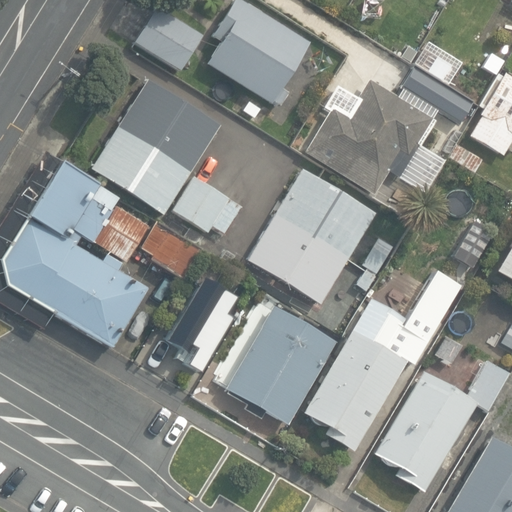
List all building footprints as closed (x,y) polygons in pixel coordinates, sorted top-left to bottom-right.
[(271,103),(278,107),(286,93),(279,89),(306,44),(234,0),(231,0),(209,37),(218,42),(204,65),(269,105),(271,103)] [(397,0),(392,9),(408,19),(417,4),(410,0),(397,0)] [(132,44),(178,72),(200,36),(155,9),(154,8),(132,44)] [(402,92),(459,128),(472,107),(453,95),(455,92),(416,68),(402,92)] [(511,79),(501,74),(499,77),(495,75),(476,107),(481,110),(478,116),(480,117),(468,137),(500,156),(505,148),(511,152),(511,151),(511,236),(491,273),(511,285),(511,79)] [(89,169),(161,216),(218,126),(146,80),(89,169)] [(330,155),(379,185),(397,154),(407,160),(431,119),(366,80),(355,97),(344,90),(333,108),(331,107),(309,142),(316,147),(309,158),(323,166),(330,155)] [(232,108),(261,126),(271,110),(243,92),(232,108)] [(447,159),(473,173),(481,161),(454,146),(447,159)] [(93,184),(42,151),(0,220),(0,306),(40,329),(49,312),(109,347),(144,290),(114,271),(119,264),(105,255),(100,263),(73,245),(80,234),(124,262),(146,227),(113,206),(111,209),(87,194),(93,184)] [(244,261),(317,306),(351,250),(356,254),(362,245),(356,242),(372,214),(300,170),(244,261)] [(210,228),(223,236),(240,208),(191,177),(171,211),(206,233),(210,228)] [(148,261),(180,280),(199,250),(154,223),(138,249),(151,257),(148,261)] [(365,292),(391,247),(376,238),(360,266),(364,268),(354,286),(365,292)] [(405,321),(429,336),(453,294),(429,280),(405,321)] [(367,301),(299,414),(325,429),(322,435),(350,452),(404,362),(389,354),(405,328),(400,325),(402,322),(367,301)] [(222,389),(285,425),(333,342),(271,305),(222,389)] [(138,364),(172,384),(193,349),(160,329),(138,364)] [(432,355),(449,365),(459,347),(442,337),(432,355)] [(391,476),(420,493),(472,405),(486,413),(508,375),(484,361),(463,396),(420,371),(370,455),(395,470),(391,476)] [(444,511),(511,511),(511,450),(488,437),(444,511)]
